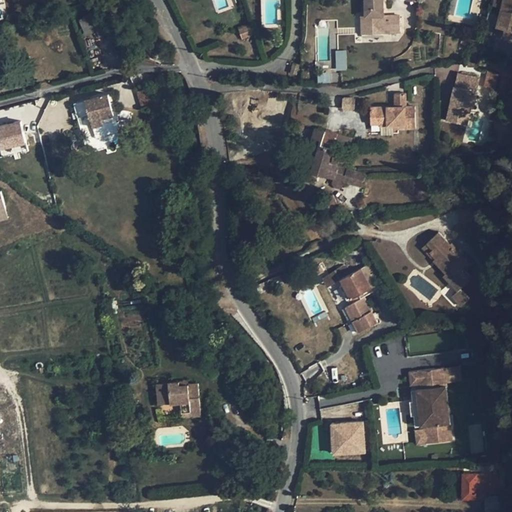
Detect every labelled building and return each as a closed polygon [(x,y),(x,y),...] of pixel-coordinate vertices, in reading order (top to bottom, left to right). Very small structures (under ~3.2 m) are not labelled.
[(383,0),(365,0),(366,15),(362,15),(362,27),(374,27),(375,34),(384,33),(384,32),(400,32),(400,15),(390,15),(390,19),(388,19),(388,20),(384,20),(384,16),(383,0)] [(458,1),(451,0),(450,0),(448,14),(455,15),(458,1)] [(504,34),(511,36),(511,0),(495,0),(494,5),(502,7),(497,26),(506,28),(504,34)] [(492,6),(486,23),(493,25),(499,8),(492,6)] [(98,9),(82,16),(83,18),(80,19),(86,35),(97,31),(100,37),(108,33),(98,9)] [(253,26),(241,30),(244,40),(257,35),(253,26)] [(336,70),(346,70),(346,51),(336,51),(336,70)] [(299,64),(293,63),(290,73),(296,75),(299,64)] [(499,73),(487,71),(484,87),(495,90),(499,73)] [(480,78),(458,73),(455,86),(451,102),(447,120),(467,124),(470,106),(473,107),(477,91),(480,78)] [(140,104),(146,102),(143,91),(137,92),(140,104)] [(109,93),(85,99),(93,126),(116,119),(115,114),(109,93)] [(396,106),(371,107),(371,123),(381,123),(381,125),(393,125),(405,125),(405,127),(415,127),(415,106),(406,106),(405,93),(395,93),(396,106)] [(355,98),(343,98),(342,107),(355,108),(355,98)] [(440,134),(463,138),(466,126),(443,122),(440,134)] [(20,123),(0,127),(0,150),(25,145),(20,123)] [(393,125),(381,125),(381,133),(393,133),(393,125)] [(333,148),(321,145),(325,130),(315,127),(312,136),(321,140),(311,172),(334,178),(336,172),(345,175),(344,181),(348,183),(352,170),(347,168),(338,166),(329,163),(333,148)] [(338,133),(325,130),(321,145),(333,148),(334,144),(338,133)] [(352,137),(338,133),(334,144),(349,148),(352,137)] [(366,174),(352,170),(348,183),(362,187),(366,174)] [(345,175),(336,172),(334,178),(333,180),(334,182),(335,184),(337,184),(339,185),(340,184),(342,184),(343,183),(344,181),(345,175)] [(0,218),(9,216),(1,189),(0,189),(0,218)] [(328,208),(337,205),(334,194),(326,197),(318,200),(320,206),(326,204),(328,208)] [(473,208),(460,209),(462,224),(475,222),(473,208)] [(438,232),(427,243),(433,249),(430,251),(436,257),(439,260),(437,262),(446,273),(444,275),(458,290),(460,288),(472,278),(462,268),(468,263),(438,232)] [(430,251),(433,249),(427,243),(422,247),(428,253),(430,251)] [(430,251),(428,253),(434,259),(436,257),(430,251)] [(356,255),(352,257),(358,266),(361,264),(356,255)] [(323,260),(316,262),(319,270),(326,268),(323,260)] [(361,268),(353,272),(347,266),(344,265),(336,271),(341,279),(343,284),(351,298),(358,295),(371,288),(370,286),(365,276),(361,268)] [(374,271),(365,276),(370,286),(380,281),(374,271)] [(351,298),(343,284),(340,286),(347,300),(351,298)] [(371,288),(358,295),(361,299),(373,292),(371,288)] [(468,298),(460,288),(458,290),(453,295),(461,304),(468,298)] [(361,299),(346,307),(360,332),(378,322),(365,297),(361,299)] [(443,369),(418,372),(419,383),(420,383),(425,383),(425,388),(420,389),(424,424),(429,424),(452,421),(448,386),(445,386),(443,369)] [(420,383),(419,383),(418,372),(415,373),(415,371),(409,371),(411,384),(417,384),(417,389),(420,388),(420,383)] [(169,382),(157,383),(159,403),(171,403),(181,401),(181,406),(190,406),(190,412),(201,411),(198,383),(188,384),(180,385),(179,381),(169,382)] [(419,425),(424,424),(420,389),(415,389),(416,400),(414,400),(415,414),(418,414),(419,425)] [(333,423),(335,453),(367,452),(366,421),(333,423)] [(430,429),(419,430),(420,441),(451,438),(449,421),(429,424),(430,429)] [(483,452),(481,424),(468,425),(471,453),(483,452)] [(498,474),(463,474),(463,498),(484,499),(485,499),(485,492),(497,492),(498,474)] [(485,499),(484,499),(484,511),(497,511),(497,498),(485,499)]
